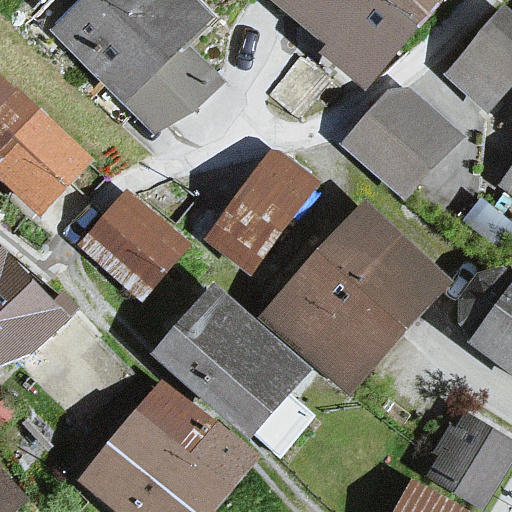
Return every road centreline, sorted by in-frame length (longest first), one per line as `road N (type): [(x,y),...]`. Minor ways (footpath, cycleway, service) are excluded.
road 1 (residential): [(470,0),(412,57),(306,135),(270,134),(122,176),(92,190),(42,248)]
road 2 (residential): [(308,511),(121,343),(42,248)]
